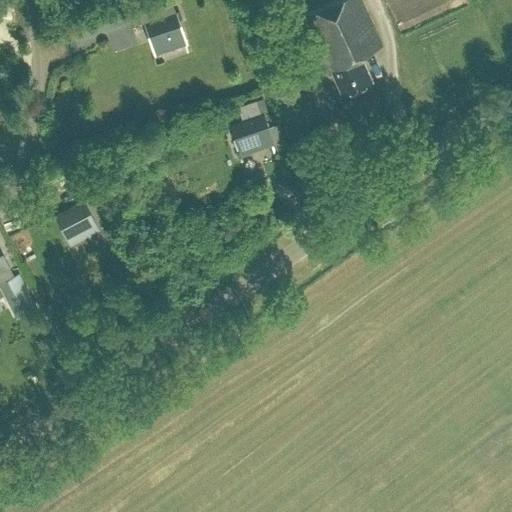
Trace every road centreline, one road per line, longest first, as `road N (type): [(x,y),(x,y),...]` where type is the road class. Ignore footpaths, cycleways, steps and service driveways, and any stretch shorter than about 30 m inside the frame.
road 1 (unclassified): [(0,452),(511,105)]
road 2 (residential): [(0,190),(21,152),(31,100),(23,0)]
